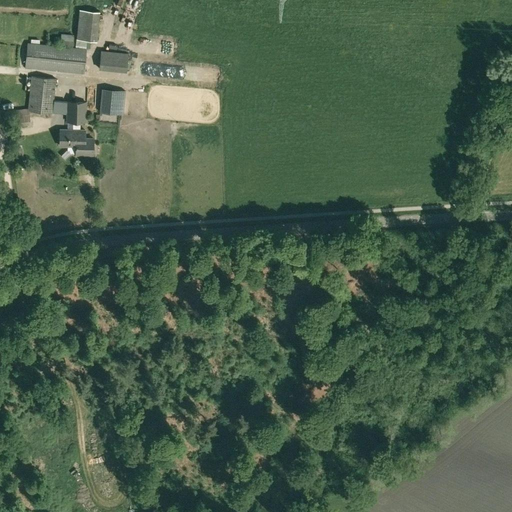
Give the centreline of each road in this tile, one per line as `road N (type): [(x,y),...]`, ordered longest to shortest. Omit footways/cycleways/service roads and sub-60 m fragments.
road 1 (unclassified): [(511,215),(118,239),(0,264)]
road 2 (track): [(511,84),(464,194),(464,217)]
